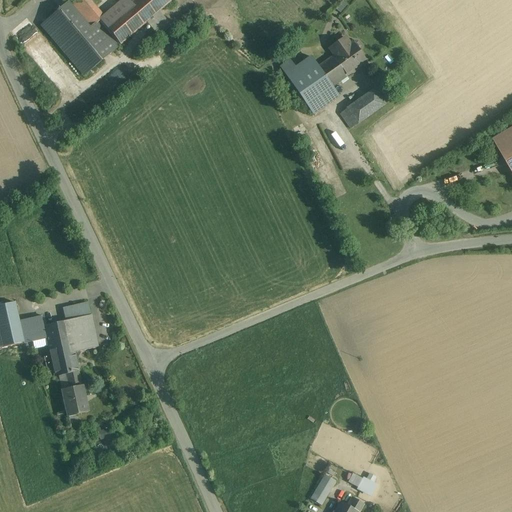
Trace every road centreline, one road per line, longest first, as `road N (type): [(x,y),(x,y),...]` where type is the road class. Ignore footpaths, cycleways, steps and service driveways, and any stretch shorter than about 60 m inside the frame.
road 1 (unclassified): [(511,241),(410,255),(151,364)]
road 2 (unclassified): [(0,39),(151,364)]
road 3 (unclassified): [(151,364),(217,511)]
